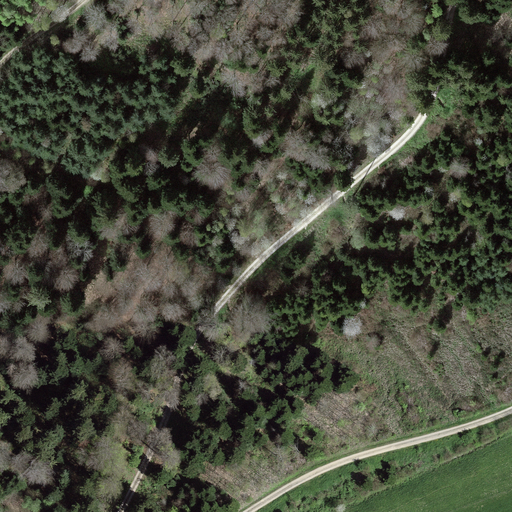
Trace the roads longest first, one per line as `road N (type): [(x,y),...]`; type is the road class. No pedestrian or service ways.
road 1 (track): [(121,511),(233,288),(424,119),(438,91),(457,0)]
road 2 (track): [(244,511),(335,462),(511,409)]
